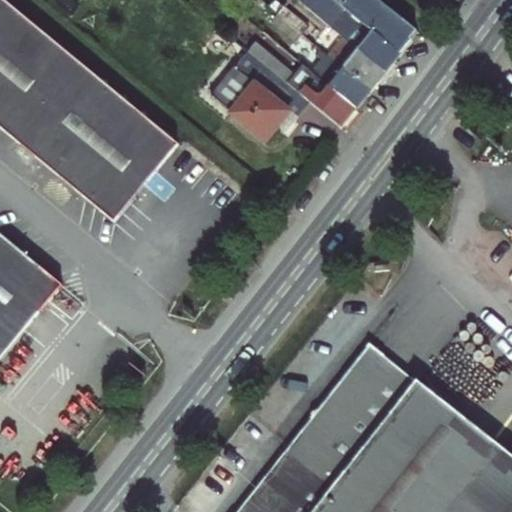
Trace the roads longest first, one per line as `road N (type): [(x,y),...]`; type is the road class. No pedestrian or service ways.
road 1 (primary): [(506,0),(107,511)]
road 2 (unknown): [(423,259),(225,511)]
